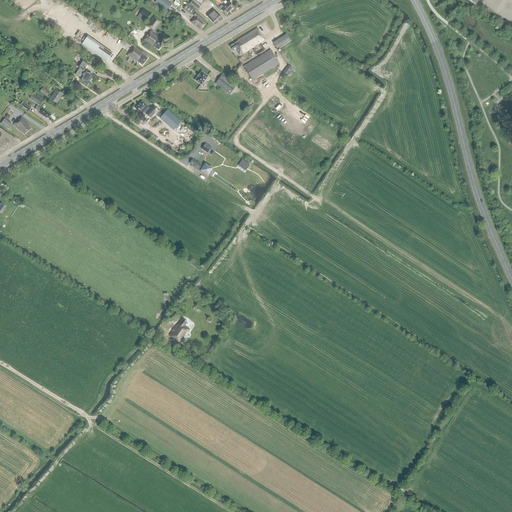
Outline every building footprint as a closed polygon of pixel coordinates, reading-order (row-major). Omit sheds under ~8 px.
[(164,0),(156,0),(154,3),(167,11),(171,5),(164,0)] [(197,10),(199,7),(192,1),(189,4),(197,10)] [(221,5),(219,7),(221,9),(225,15),(233,8),(228,2),(223,7),(221,5)] [(191,15),(194,12),(194,11),(195,10),(187,4),(183,8),(191,15)] [(144,22),(150,14),(143,9),(137,17),(144,22)] [(210,12),(209,14),(206,17),(207,18),(209,18),(212,22),(219,16),(213,9),(210,12)] [(201,20),(202,20),(195,14),(193,15),(195,17),(191,22),(196,26),(201,30),(206,24),(201,20)] [(161,22),(154,16),(146,26),(152,30),(151,31),(152,32),(153,31),(154,32),(161,22)] [(238,41),(229,47),(232,52),(236,50),(239,56),(244,53),(256,46),(265,41),(257,28),(237,40),(238,41)] [(164,43),(161,40),(162,38),(159,36),(159,37),(152,32),(151,31),(150,31),(143,41),(151,47),(152,46),(158,50),(164,43)] [(290,41),(286,34),(272,43),(277,49),(290,41)] [(106,61),(112,52),(86,35),(80,44),(106,61)] [(143,53),(134,46),(127,56),(136,62),(137,61),(142,65),(148,58),(142,54),(143,53)] [(270,50),(243,66),(252,81),(279,64),(270,50)] [(84,70),(88,64),(82,60),(78,67),(80,68),(75,74),(80,78),(79,79),(87,84),(93,76),(85,70),(85,71),(84,70)] [(292,68),(288,65),(282,73),(286,76),(292,68)] [(201,85),(208,76),(201,71),(199,75),(198,74),(197,76),(197,77),(195,80),(201,85)] [(215,83),(229,94),(236,85),(221,75),(215,83)] [(63,94),(56,90),(51,97),(48,94),(49,92),(42,87),(40,92),(47,97),(47,96),(50,98),(50,99),(56,103),(63,94)] [(32,93),(29,98),(40,105),(43,100),(32,93)] [(26,104),(25,104),(22,102),(21,105),(24,107),(23,107),(28,110),(30,107),(26,104)] [(146,105),(141,102),(135,109),(139,112),(141,114),(144,112),(145,113),(148,116),(156,108),(152,105),(149,109),(148,107),(146,105)] [(43,108),(42,109),(37,105),(34,109),(38,111),(38,110),(41,111),(39,113),(46,118),(47,117),(48,118),(51,115),(47,112),(47,111),(43,108)] [(161,116),(175,128),(181,121),(168,109),(161,116)] [(24,134),(30,129),(27,125),(28,124),(22,117),(13,124),(19,131),(21,130),(24,134)] [(11,123),(4,118),(1,124),(7,129),(11,123)] [(210,148),(204,144),(201,149),(207,153),(210,148)] [(205,164),(203,167),(201,166),(202,164),(198,162),(197,162),(192,159),(189,163),(191,165),(191,166),(197,170),(198,170),(200,171),(201,171),(207,175),(211,169),(205,164)] [(246,169),(249,164),(242,160),(239,165),(246,169)] [(177,326),(176,325),(169,335),(180,343),(184,338),(183,337),(187,331),(188,332),(190,330),(185,326),(187,322),(182,319),(177,326)]
